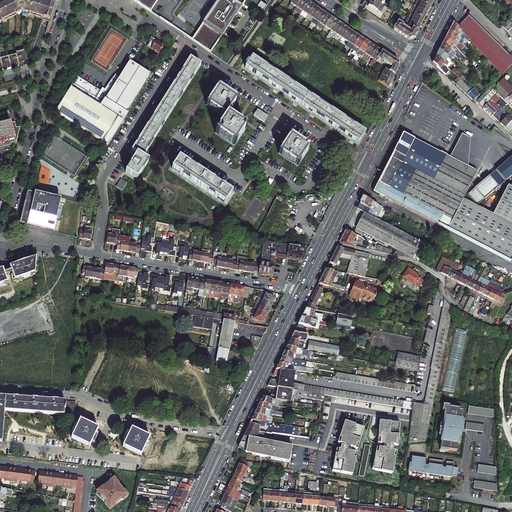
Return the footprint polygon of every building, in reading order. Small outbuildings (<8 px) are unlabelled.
[(0,22),(1,21),(2,23),(15,16),(15,14),(21,11),(28,13),(27,14),(42,19),(42,18),(49,20),(55,2),(47,0),(6,0),(0,3),(0,22)] [(131,0),(149,12),(157,0),(131,0)] [(245,0),(218,0),(192,40),(203,47),(211,53),(245,0)] [(292,0),(288,7),(292,9),(294,6),(296,7),(300,0),(292,0)] [(302,11),(308,2),(307,1),(305,0),(300,0),(296,7),(294,11),(300,15),(302,11)] [(371,0),(371,1),(368,5),(384,14),(388,7),(383,5),(381,4),(373,0),(371,0)] [(430,6),(421,2),(418,0),(417,0),(415,6),(418,8),(427,12),(429,8),(430,6)] [(478,0),(484,5),(488,9),(492,4),(487,0),(478,0)] [(511,0),(502,0),(511,9),(511,0)] [(262,10),(267,4),(261,1),(257,7),(262,10)] [(302,11),(300,15),(305,19),(307,15),(314,6),(312,4),(308,2),(302,11)] [(314,6),(307,15),(313,19),(319,10),(317,8),(314,6)] [(427,12),(418,8),(417,10),(415,14),(424,19),(426,14),(427,12)] [(313,19),(319,23),(325,13),(323,12),(319,10),(313,19)] [(317,26),(323,30),(331,17),(329,16),(325,13),(319,23),(317,26)] [(424,19),(415,14),(412,20),(421,25),(423,20),(424,19)] [(459,25),(457,27),(466,37),(501,74),(511,62),(511,57),(476,23),(477,23),(469,15),(463,20),(458,25),(459,25)] [(331,17),(325,27),(330,31),(337,21),(334,20),(331,17)] [(404,24),(417,31),(420,26),(421,25),(412,20),(410,19),(408,18),(404,24)] [(319,23),(313,19),(311,22),(309,24),(316,28),(317,26),(319,23)] [(328,34),(334,38),(336,35),(342,25),(340,23),(337,21),(330,31),(328,34)] [(511,25),(507,21),(500,27),(506,33),(507,32),(511,26),(511,25)] [(404,24),(403,25),(398,22),(393,29),(409,40),(413,39),(416,33),(417,31),(404,24)] [(451,25),(450,28),(462,41),(466,37),(457,27),(452,22),(451,25)] [(339,37),(342,39),(348,29),(347,28),(342,25),(336,35),(339,37)] [(448,30),(447,32),(460,45),(463,41),(462,41),(450,28),(448,30)] [(348,29),(342,39),(345,41),(347,42),(354,33),(351,31),(348,29)] [(460,45),(447,32),(446,35),(445,37),(459,51),(462,48),(460,45)] [(351,50),(351,49),(360,36),(358,35),(354,33),(347,42),(345,46),(351,50)] [(351,49),(357,53),(365,40),(363,39),(360,36),(351,49)] [(148,44),(146,47),(152,50),(156,41),(154,39),(151,37),(148,44)] [(467,60),(459,51),(445,37),(443,40),(442,43),(454,56),(463,64),(467,60)] [(362,57),(371,44),(369,43),(365,40),(357,53),(356,54),(362,58),(362,57)] [(165,46),(156,41),(152,50),(159,55),(162,51),(165,46)] [(440,46),(438,50),(449,61),(454,56),(442,43),(440,46)] [(369,61),(371,58),(373,53),(377,48),(375,47),(371,44),(362,57),(369,61)] [(373,53),(371,58),(373,59),(369,64),(372,67),(378,59),(382,52),(380,50),(377,48),(373,53)] [(452,63),(449,61),(438,50),(436,53),(435,56),(444,65),(447,68),(452,63)] [(0,71),(3,71),(2,67),(5,67),(6,66),(7,70),(10,69),(10,66),(13,65),(14,64),(14,68),(22,66),(21,62),(22,62),(26,61),(23,51),(15,53),(15,55),(0,58),(0,71)] [(387,66),(385,69),(394,75),(398,69),(399,66),(398,62),(389,56),(382,52),(378,59),(387,66)] [(433,59),(431,63),(445,75),(448,71),(443,66),(444,65),(435,56),(433,59)] [(248,60),(245,65),(246,66),(245,68),(253,73),(272,86),(293,99),(309,111),(328,123),(347,135),(358,143),(365,132),(252,57),(250,60),(248,60)] [(200,66),(190,58),(183,70),(175,82),(167,96),(157,111),(147,127),(137,143),(132,151),(137,154),(143,158),(200,66)] [(77,76),(70,86),(71,87),(55,113),(102,143),(107,147),(129,111),(128,110),(150,74),(129,61),(119,77),(114,75),(104,91),(103,93),(101,91),(77,76)] [(457,78),(458,79),(459,79),(462,77),(453,68),(450,71),(457,78)] [(394,75),(385,69),(384,71),(381,75),(391,81),(394,77),(394,75)] [(391,81),(381,75),(379,77),(377,80),(388,88),(390,83),(391,81)] [(459,79),(458,79),(454,84),(456,86),(458,88),(462,83),(459,79)] [(511,89),(501,80),(492,90),(496,93),(497,95),(501,98),(511,108),(511,101),(508,98),(511,93),(511,89)] [(466,87),(462,83),(458,88),(460,89),(462,91),(466,87)] [(218,87),(206,105),(225,118),(228,113),(237,100),(230,95),(231,92),(229,91),(227,89),(225,92),(218,87)] [(462,91),(466,95),(470,90),(466,87),(462,91)] [(482,108),(494,95),(496,93),(492,90),(489,87),(475,103),(478,105),(482,109),(482,108)] [(200,89),(196,95),(195,94),(192,98),(197,101),(204,92),(200,89)] [(479,95),(471,89),(470,90),(477,97),(479,95)] [(472,101),(477,97),(470,90),(466,95),(472,101)] [(494,95),(482,108),(492,117),(496,120),(498,118),(505,111),(501,107),(499,109),(498,109),(499,107),(496,104),(500,100),(499,100),(501,98),(497,95),(496,97),(494,95)] [(257,111),(258,110),(254,115),(264,122),(268,117),(267,117),(257,111)] [(228,113),(225,118),(215,133),(234,146),(246,128),(238,123),(241,119),(239,118),(237,117),(235,120),(229,117),(231,115),(228,113)] [(507,116),(500,124),(502,125),(504,128),(511,120),(507,116)] [(200,127),(207,131),(211,125),(203,121),(200,127)] [(0,125),(0,147),(16,143),(20,126),(16,128),(15,122),(2,125),(0,125)] [(383,196),(509,262),(511,256),(511,188),(509,187),(494,216),(462,200),(477,171),(467,166),(469,138),(461,134),(449,157),(445,155),(402,133),(372,191),(383,197),(383,196)] [(298,141),(291,135),(278,153),(298,166),(310,148),(302,143),(304,141),(302,139),(300,138),(298,141)] [(143,158),(137,154),(129,167),(126,171),(138,179),(149,161),(143,158)] [(185,160),(180,156),(173,168),(226,202),(233,191),(222,184),(204,172),(185,160)] [(494,191),(511,175),(511,157),(467,195),(476,206),(493,192),(494,193),(495,192),(494,191)] [(127,182),(121,179),(116,186),(122,190),(127,182)] [(61,200),(27,192),(20,224),(36,228),(53,232),(61,200)] [(378,219),(384,207),(362,196),(359,202),(356,207),(363,211),(378,219)] [(433,247),(378,219),(363,211),(359,219),(355,227),(390,245),(387,250),(377,246),(376,248),(371,245),(366,241),(362,247),(418,260),(420,257),(426,252),(433,247)] [(85,227),(81,227),(80,235),(86,236),(91,237),(93,227),(86,226),(85,227)] [(113,234),(109,233),(107,243),(113,244),(118,244),(120,236),(121,230),(114,228),(113,234)] [(341,236),(338,243),(356,246),(357,242),(353,241),(356,236),(344,230),(341,236)] [(149,239),(144,238),(142,248),(146,248),(146,250),(148,250),(152,251),(153,247),(151,246),(153,236),(149,235),(149,239)] [(118,244),(117,250),(122,251),(128,252),(130,243),(131,238),(120,236),(118,244)] [(163,239),(157,238),(156,243),(159,243),(157,253),(159,254),(160,254),(161,251),(165,252),(167,242),(163,241),(163,239)] [(171,243),(167,242),(165,252),(169,253),(169,255),(171,255),(175,256),(176,251),(174,251),(176,241),(172,240),(171,243)] [(267,276),(271,277),(274,257),(276,243),(264,241),(258,275),(261,275),(267,276)] [(138,244),(130,243),(128,252),(134,253),(140,254),(141,246),(137,245),(138,244)] [(181,248),(179,258),(181,258),(183,259),(184,256),(188,256),(190,246),(186,246),(186,244),(180,243),(179,247),(181,248)] [(285,259),(287,245),(276,243),(274,257),(277,258),(280,258),(283,259),(285,259)] [(305,255),(306,248),(287,245),(285,259),(292,260),(297,261),(298,254),(305,255)] [(340,254),(350,256),(350,259),(347,274),(365,277),(370,253),(336,246),(332,254),(328,262),(335,265),(336,263),(338,264),(339,262),(338,261),(337,261),(339,257),(340,254)] [(200,262),(202,252),(194,251),(194,252),(190,252),(189,260),(194,261),(200,262)] [(224,268),(226,259),(227,254),(215,251),(214,256),(215,256),(213,264),(217,265),(217,267),(218,267),(224,268)] [(211,264),(213,256),(210,255),(210,254),(202,252),(200,262),(206,263),(211,264)] [(450,270),(453,262),(444,257),(441,265),(443,266),(450,270)] [(36,258),(10,268),(14,281),(36,274),(36,258)] [(226,259),(224,268),(229,269),(235,270),(236,263),(233,263),(234,261),(226,259)] [(240,264),(236,263),(235,270),(241,271),(246,272),(248,263),(240,262),(240,264)] [(449,277),(452,279),(455,272),(459,265),(453,262),(450,270),(447,276),(449,277)] [(255,265),(248,263),(246,272),(252,273),(254,274),(255,271),(258,272),(259,264),(256,263),(255,265)] [(111,264),(106,264),(106,268),(105,271),(104,278),(104,279),(114,280),(117,265),(111,264)] [(122,266),(117,265),(114,280),(125,282),(126,278),(128,267),(122,266)] [(447,276),(450,270),(443,266),(440,272),(444,274),(447,276)] [(466,266),(464,269),(461,275),(458,281),(461,283),(463,284),(471,268),(466,266)] [(93,279),(95,269),(89,268),(84,267),(82,275),(86,275),(85,277),(93,279)] [(135,268),(128,267),(126,278),(134,279),(134,277),(137,277),(139,269),(135,268)] [(476,270),(471,267),(471,268),(463,284),(466,285),(468,286),(474,273),(476,270)] [(99,270),(95,269),(93,279),(100,280),(101,278),(104,278),(105,271),(99,270)] [(335,274),(337,271),(325,269),(321,276),(318,282),(325,285),(329,286),(331,283),(331,282),(328,280),(330,276),(334,277),(335,274)] [(417,276),(417,275),(407,269),(401,278),(418,288),(423,280),(420,278),(417,276)] [(461,275),(455,272),(452,279),(455,280),(458,281),(461,275)] [(480,276),(474,273),(468,286),(471,288),(473,289),(480,276)] [(143,277),(139,276),(137,286),(141,287),(141,289),(147,290),(148,285),(146,285),(147,274),(146,274),(143,274),(143,277)] [(154,275),(151,275),(150,279),(153,280),(151,290),(155,291),(155,288),(160,289),(162,279),(157,278),(157,276),(154,275)] [(166,279),(162,279),(160,289),(164,289),(163,291),(170,292),(170,288),(168,287),(170,277),(168,276),(166,276),(166,279)] [(478,291),(484,278),(480,276),(473,289),(476,290),(478,291)] [(192,292),(192,291),(194,278),(191,278),(188,277),(186,291),(192,292)] [(199,293),(201,280),(199,279),(194,278),(192,291),(199,293)] [(489,281),(484,278),(478,291),(481,293),(483,294),(489,281)] [(177,279),(173,279),(173,283),(175,283),(173,294),(177,294),(177,291),(182,292),(184,282),(179,281),(180,280),(177,279)] [(203,299),(204,296),(206,280),(204,280),(201,280),(199,293),(198,298),(203,299)] [(490,280),(489,281),(483,294),(486,295),(488,297),(492,289),(497,292),(502,294),(504,290),(499,288),(500,285),(490,280)] [(215,282),(212,281),(209,297),(215,298),(217,282),(215,282)] [(378,290),(356,281),(350,297),(359,301),(360,298),(373,303),(375,298),(376,296),(376,295),(378,290)] [(228,299),(231,285),(227,284),(223,283),(220,297),(228,299)] [(228,299),(228,301),(233,302),(236,286),(234,285),(231,285),(228,299)] [(455,298),(460,287),(456,285),(451,295),(455,298)] [(243,287),(236,286),(233,302),(238,303),(238,302),(243,303),(244,300),(246,287),(243,287)] [(322,289),(316,286),(305,307),(315,309),(316,309),(317,307),(314,305),(322,289)] [(492,289),(488,297),(491,298),(493,299),(497,292),(492,289)] [(255,296),(256,296),(272,304),(274,300),(275,298),(258,291),(255,296)] [(502,294),(497,292),(493,299),(498,301),(502,304),(506,296),(502,294)] [(473,297),(470,295),(464,308),(467,310),(473,297)] [(272,304),(256,296),(254,301),(270,309),(271,306),(272,304)] [(408,442),(426,441),(451,307),(444,298),(431,368),(432,368),(424,406),(412,403),(408,442)] [(270,309),(254,301),(251,307),(254,308),(267,314),(269,309),(270,309)] [(319,314),(314,314),(315,309),(305,307),(303,312),(301,317),(320,320),(322,321),(323,318),(318,317),(319,314)] [(267,314),(254,308),(253,309),(255,310),(251,318),(263,323),(264,320),(267,315),(267,314)] [(336,323),(337,324),(342,324),(350,326),(352,316),(338,313),(336,323)] [(229,351),(233,332),(235,322),(230,322),(218,320),(211,319),(206,318),(201,317),(197,316),(196,316),(194,327),(212,330),(213,324),(217,325),(213,348),(229,351)] [(318,327),(320,320),(301,317),(299,320),(297,324),(318,327)] [(296,326),(293,332),(306,334),(309,335),(310,333),(296,326)] [(443,389),(454,392),(468,331),(457,329),(443,389)] [(292,335),(290,338),(304,340),(305,341),(306,334),(293,332),(292,335)] [(258,348),(263,339),(252,337),(250,347),(258,348)] [(304,340),(290,338),(288,342),(287,346),(302,349),(304,340)] [(324,344),(309,341),(307,350),(310,350),(322,353),(324,344)] [(337,356),(338,347),(324,344),(322,353),(337,356)] [(307,350),(302,349),(287,346),(285,349),(284,352),(302,355),(308,356),(310,350),(307,350)] [(229,351),(213,348),(209,348),(207,347),(206,354),(227,358),(228,354),(229,351)] [(76,384),(82,386),(98,351),(92,349),(76,384)] [(106,351),(94,381),(101,384),(113,354),(106,351)] [(283,354),(281,357),(298,360),(301,360),(302,355),(284,352),(283,354)] [(416,372),(420,357),(397,353),(395,363),(390,362),(389,366),(416,372)] [(227,358),(206,354),(204,361),(226,365),(227,361),(227,358)] [(297,366),(298,360),(281,357),(280,360),(279,363),(297,366)] [(297,366),(279,363),(277,366),(276,368),(294,371),(306,373),(307,367),(297,366)] [(139,393),(148,371),(129,364),(120,385),(139,393)] [(292,381),(294,371),(276,368),(275,374),(274,378),(274,380),(279,381),(276,387),(278,387),(291,389),(292,383),(292,381)] [(182,372),(174,392),(193,400),(201,380),(182,372)] [(414,391),(415,385),(335,372),(335,378),(414,391)] [(226,414),(239,387),(227,381),(222,391),(217,389),(209,406),(226,414)] [(91,385),(88,392),(111,402),(114,394),(91,385)] [(412,403),(303,385),(302,391),(311,392),(389,405),(411,409),(412,403)] [(293,389),(291,389),(278,387),(277,393),(276,399),(279,400),(291,402),(293,389)] [(0,440),(3,441),(5,411),(72,415),(72,401),(70,401),(44,399),(21,398),(0,396),(0,440)] [(276,399),(275,399),(262,397),(261,400),(260,403),(278,406),(279,404),(275,403),(276,399)] [(258,406),(257,409),(270,411),(272,411),(278,412),(279,408),(278,407),(278,406),(260,403),(258,406)] [(492,410),(467,406),(466,414),(493,417),(492,410)] [(442,443),(441,449),(457,452),(460,434),(459,434),(460,426),(459,426),(461,412),(459,411),(460,410),(445,408),(443,418),(444,418),(441,442),(442,443)] [(270,411),(257,409),(255,411),(254,414),(267,416),(270,417),(271,414),(270,414),(270,411)] [(253,417),(251,420),(268,423),(269,421),(267,421),(267,416),(254,414),(253,417)] [(88,424),(80,420),(71,438),(89,447),(98,429),(88,424)] [(249,425),(247,429),(260,431),(266,432),(268,432),(269,423),(268,423),(251,420),(249,425)] [(363,428),(347,422),(345,428),(343,427),(339,438),(341,439),(340,444),(344,445),(344,447),(341,446),(340,450),(339,450),(338,455),(335,455),(333,466),(335,466),(334,472),(350,475),(351,469),(353,470),(356,458),(354,458),(355,453),(351,452),(352,450),(350,449),(351,448),(356,449),(357,444),(359,445),(363,433),(361,433),(363,428)] [(398,423),(381,422),(381,427),(379,427),(378,439),(380,439),(380,444),(384,445),(384,446),(383,446),(383,449),(378,448),(377,453),(376,453),(373,465),(375,465),(374,470),(390,473),(391,468),(393,469),(396,457),(394,457),(395,451),(393,451),(394,447),(390,447),(390,446),(396,446),(396,440),(399,440),(399,428),(397,428),(398,423)] [(483,425),(465,422),(464,430),(482,432),(483,425)] [(269,423),(268,432),(291,436),(298,436),(300,427),(272,423),(269,423)] [(137,431),(132,429),(123,447),(141,456),(150,438),(137,431)] [(260,431),(247,429),(245,434),(242,439),(238,447),(246,452),(246,454),(289,463),(292,447),(262,441),(264,437),(266,432),(260,431)] [(175,456),(194,464),(203,443),(184,435),(175,456)] [(370,447),(364,445),(358,476),(364,477),(370,447)] [(413,456),(412,456),(410,472),(452,479),(452,477),(457,478),(458,469),(454,468),(454,463),(447,462),(447,461),(446,461),(445,467),(443,467),(444,462),(430,460),(430,458),(429,458),(428,465),(426,464),(427,459),(413,457),(413,456)] [(247,467),(249,468),(252,461),(241,459),(239,463),(238,463),(236,467),(234,471),(243,475),(246,476),(248,472),(245,471),(247,467)] [(496,475),(495,468),(478,465),(477,473),(496,475)] [(0,478),(5,479),(5,481),(17,483),(17,481),(34,483),(36,472),(32,471),(0,466),(0,478)] [(231,479),(240,483),(243,475),(234,471),(233,475),(231,479)] [(78,477),(40,472),(38,484),(42,484),(42,486),(54,487),(54,485),(62,486),(62,488),(72,490),(72,488),(76,488),(78,477)] [(73,511),(80,511),(85,481),(84,481),(84,478),(79,478),(75,502),(73,511)] [(103,487),(103,486),(97,491),(97,492),(96,493),(96,494),(96,495),(97,495),(97,496),(106,503),(105,503),(110,510),(122,500),(122,501),(128,496),(119,484),(120,484),(115,478),(103,487)] [(195,480),(177,478),(175,482),(176,483),(191,488),(193,484),(195,480)] [(238,487),(240,483),(231,479),(229,482),(227,486),(239,492),(240,488),(238,487)] [(497,492),(496,484),(474,481),(473,489),(497,492)] [(176,483),(175,482),(171,482),(170,487),(174,487),(177,488),(188,493),(190,491),(191,488),(176,483)] [(239,492),(227,486),(225,490),(224,494),(232,498),(234,495),(237,496),(239,492)] [(177,488),(174,487),(173,489),(174,489),(173,492),(176,493),(174,498),(184,502),(186,499),(188,495),(188,493),(177,488)] [(301,494),(297,494),(296,505),(300,505),(303,506),(304,494),(305,492),(305,490),(301,490),(301,494)] [(263,501),(263,502),(268,503),(272,503),(273,492),(264,491),(264,493),(260,492),(260,498),(263,498),(263,501)] [(281,491),(281,493),(280,504),(284,504),(288,504),(289,492),(281,491)] [(238,501),(242,493),(241,493),(239,492),(237,496),(234,495),(232,498),(237,500),(238,501)] [(281,493),(273,492),(272,503),(276,503),(280,504),(281,493)] [(289,492),(288,504),(292,505),(296,505),(297,494),(297,493),(289,492)] [(232,498),(224,494),(222,498),(220,502),(221,503),(220,506),(230,511),(231,511),(237,500),(232,498)] [(311,506),(312,497),(312,495),(304,494),(303,506),(307,506),(311,506)] [(174,498),(173,497),(171,497),(169,501),(172,502),(182,507),(183,505),(184,502),(174,498)] [(312,497),(311,506),(315,507),(319,507),(320,498),(312,497)] [(336,499),(328,499),(327,508),(332,508),(336,509),(336,508),(339,508),(339,504),(340,497),(336,497),(336,499)] [(328,499),(320,498),(319,507),(323,507),(327,508),(328,499)] [(172,502),(169,501),(167,501),(167,504),(162,503),(159,503),(159,505),(170,506),(180,511),(181,509),(182,507),(172,502)] [(343,504),(342,511),(350,511),(351,502),(347,502),(347,501),(344,501),(343,504)] [(358,511),(359,503),(351,502),(350,511),(358,511)] [(366,511),(367,504),(359,503),(358,511),(366,511)]
